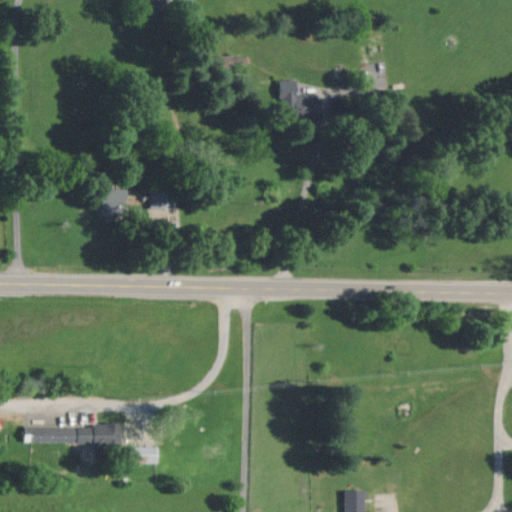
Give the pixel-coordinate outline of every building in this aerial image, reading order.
[(296,79),(281,79),(282,114),(319,112),(319,101),(309,102),(309,94),(297,94),(296,79)] [(103,216),(125,217),(126,188),(104,187),(103,216)] [(170,208),(177,208),(177,191),(150,191),(150,220),(170,219),(170,208)] [(25,425),(25,442),(121,443),(121,425),(25,425)] [(158,446),(133,446),(133,462),(159,462),(158,446)] [(364,511),(365,490),(345,490),(344,511),(364,511)]
